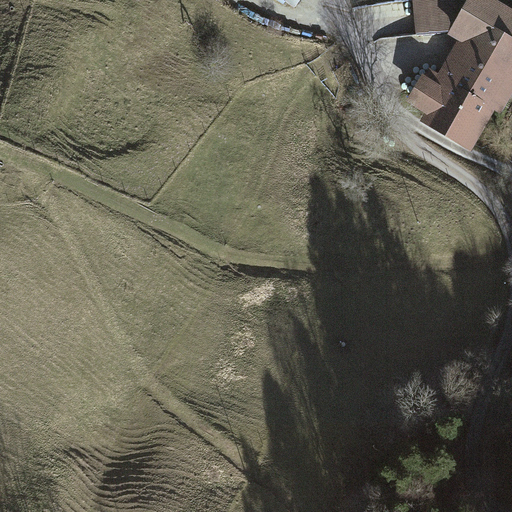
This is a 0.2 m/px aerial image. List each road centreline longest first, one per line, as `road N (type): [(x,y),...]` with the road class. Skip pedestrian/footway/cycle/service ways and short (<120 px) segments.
road 1 (track): [(511,255),(324,268),(223,254),(0,150)]
road 2 (track): [(17,157),(131,366),(233,461),(289,492),(306,511)]
road 3 (track): [(335,0),(400,127),(432,160),(493,200),(511,228)]
road 4 (track): [(511,325),(480,399),(473,450),(477,482),(500,511)]
road 5 (track): [(388,105),(511,174)]
